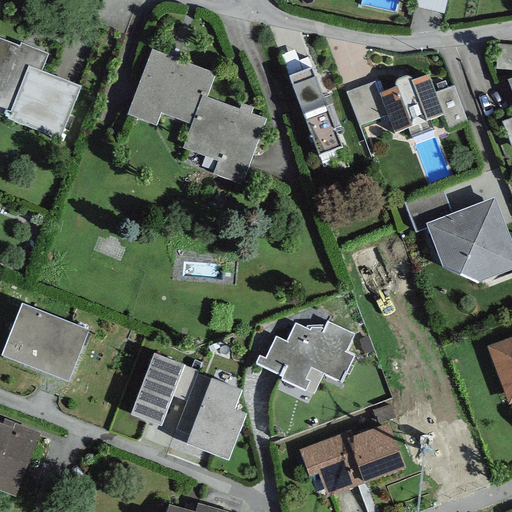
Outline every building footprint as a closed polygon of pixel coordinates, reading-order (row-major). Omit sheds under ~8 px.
[(0,116),(8,119),(7,121),(60,142),(80,90),(41,74),(48,57),(20,46),(19,49),(0,41),(0,116)] [(511,46),(497,45),(495,71),(511,72),(511,46)] [(216,77),(151,53),(127,118),(155,128),(159,116),(191,127),(182,152),(216,164),(211,177),(242,188),(266,123),(207,101),(216,77)] [(342,149),(337,137),(345,135),(330,97),(323,99),(312,71),(287,81),(318,158),(342,149)] [(396,90),(379,97),(387,115),(394,136),(443,117),(448,131),(467,124),(454,88),(434,95),(428,78),(411,85),(410,81),(405,79),(397,82),(394,87),(396,90)] [(374,83),(346,94),(359,126),(387,115),(379,97),(374,83)] [(452,218),(441,190),(403,204),(415,235),(427,231),(426,228),(452,218)] [(452,218),(426,228),(427,231),(442,270),(479,287),(511,273),(511,247),(494,202),(452,218)] [(398,242),(377,245),(380,266),(401,263),(398,242)] [(88,334),(19,309),(0,360),(69,386),(88,334)] [(354,336),(327,324),(325,328),(321,326),(306,328),(305,330),(295,325),(286,344),(275,339),(265,361),(259,358),(254,367),(282,380),(281,382),(305,393),(309,383),(305,381),(310,371),(341,385),(353,358),(345,355),(354,336)] [(511,340),(486,350),(508,407),(511,405),(511,340)] [(184,370),(154,358),(130,418),(160,430),(172,399),(184,370)] [(184,368),(184,370),(172,399),(186,404),(196,376),(198,373),(184,368)] [(211,382),(196,376),(186,404),(175,432),(190,438),(210,383),(211,382)] [(241,395),(210,383),(190,438),(185,449),(228,465),(246,419),(234,415),(241,395)] [(2,427),(0,426),(0,492),(15,499),(39,435),(4,421),(2,427)] [(343,436),(297,452),(308,480),(318,476),(326,499),(363,486),(364,487),(405,472),(389,427),(346,442),(343,436)]
